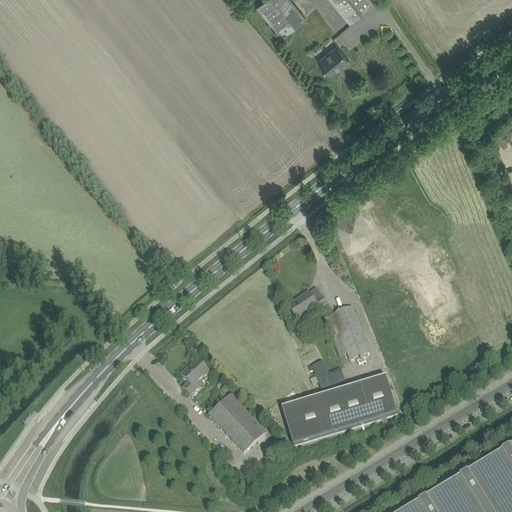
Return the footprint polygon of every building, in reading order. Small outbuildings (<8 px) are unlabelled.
[(265,0),(257,8),(282,38),(307,18),(292,0),(265,0)] [(331,0),(345,17),(351,25),(376,5),(371,0),(331,0)] [(320,62),(330,75),(337,69),(338,71),(350,61),(337,45),(325,55),(327,57),(320,62)] [(363,251),(369,259),(373,266),(394,252),(384,237),(363,251)] [(413,251),(399,261),(433,310),(447,301),(413,251)] [(329,308),(328,306),(322,298),(315,302),(309,293),(288,307),(298,322),(302,330),(308,325),(305,317),(312,313),(314,317),(329,308)] [(351,362),(370,354),(352,308),(333,316),(351,362)] [(436,312),(420,323),(432,342),(449,331),(436,312)] [(204,378),(210,373),(199,361),(189,370),(188,369),(181,376),(189,384),(183,388),(190,396),(202,385),(198,381),(203,377),(204,378)] [(329,374),(324,362),(312,367),(316,378),(318,384),(321,391),(346,382),(341,370),(329,374)] [(386,378),(282,410),(294,448),(398,416),(386,378)] [(209,417),(216,424),(244,455),(266,434),(231,396),(209,417)] [(511,511),(511,447),(405,511),(511,511)] [(280,449),(271,456),(275,461),(284,453),(280,449)]
